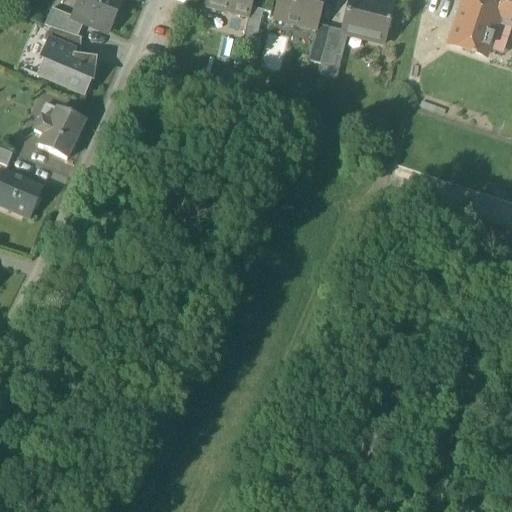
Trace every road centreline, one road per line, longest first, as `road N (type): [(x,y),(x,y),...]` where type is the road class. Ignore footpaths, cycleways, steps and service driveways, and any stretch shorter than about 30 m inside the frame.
road 1 (track): [(308,511),(415,0)]
road 2 (residential): [(0,342),(157,0)]
